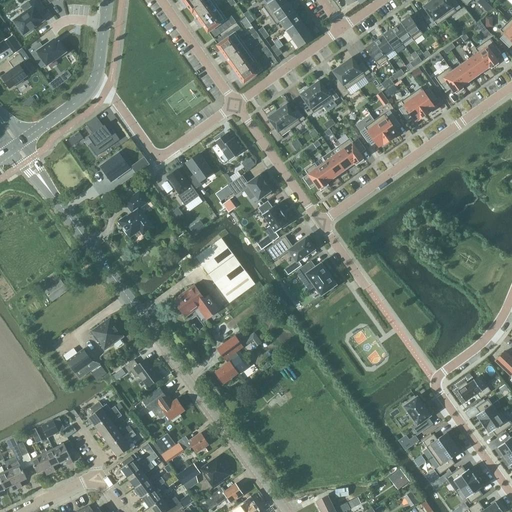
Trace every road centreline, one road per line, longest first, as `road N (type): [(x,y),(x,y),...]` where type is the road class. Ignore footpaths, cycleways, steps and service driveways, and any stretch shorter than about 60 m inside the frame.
road 1 (tertiary): [(283,511),(15,144)]
road 2 (residential): [(511,86),(320,222)]
road 3 (residential): [(96,85),(158,158),(235,105)]
road 4 (residential): [(320,222),(235,105)]
road 5 (residential): [(435,380),(511,496)]
road 6 (residential): [(235,105),(342,28)]
road 7 (residential): [(235,105),(160,0)]
